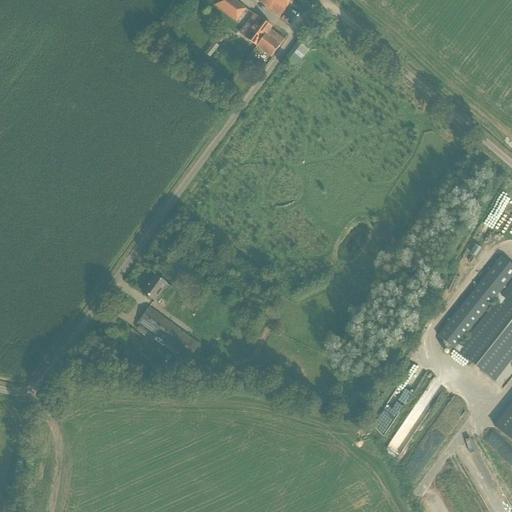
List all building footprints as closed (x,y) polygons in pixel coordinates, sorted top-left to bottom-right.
[(233,0),(217,0),(214,5),(236,22),(246,10),(233,0)] [(257,0),(280,17),(292,0),(257,0)] [(251,25),(242,36),(257,47),(270,29),(272,28),(254,15),(248,23),(251,25)] [(270,29),(257,47),(263,52),(271,58),(284,40),(270,29)] [(299,41),(285,58),(296,66),(309,48),(299,41)] [(205,53),(210,58),(219,47),(213,42),(205,53)] [(437,336),(457,352),(461,347),(458,345),(494,299),(497,301),(508,288),(505,285),(511,276),(511,265),(501,257),(437,336)] [(158,304),(171,288),(166,284),(155,276),(150,283),(143,293),(154,301),(158,304)] [(461,347),(457,352),(494,382),(511,359),(511,282),(508,288),(497,301),(461,347)] [(149,308),(139,322),(139,323),(189,360),(199,345),(149,308)] [(415,359),(406,377),(415,381),(424,363),(415,359)] [(511,405),(494,427),(511,441),(511,405)] [(427,427),(403,464),(415,472),(439,435),(427,427)] [(394,431),(385,451),(395,455),(403,435),(394,431)]
